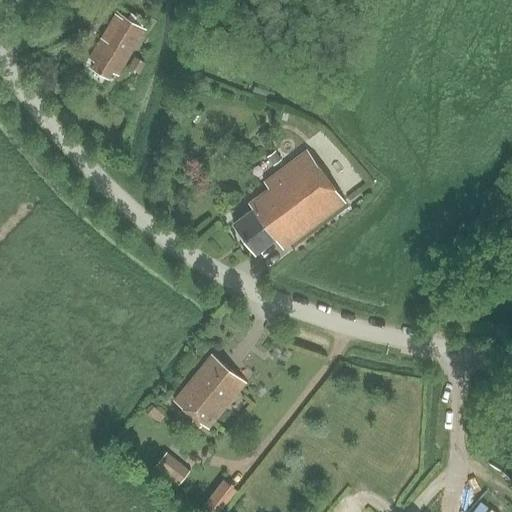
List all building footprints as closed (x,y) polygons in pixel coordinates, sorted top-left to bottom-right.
[(87,59),(96,63),(92,70),(108,79),(112,72),(119,76),(145,30),(115,12),(87,59)] [(134,58),(128,68),(138,74),(144,64),(134,58)] [(281,250),(344,205),(306,152),(264,183),(269,190),(248,205),(251,209),(231,224),(255,256),(274,241),(281,250)] [(273,154),(266,159),(272,168),(280,163),(273,154)] [(205,430),(243,383),(209,355),(171,402),(205,430)] [(189,472),(167,453),(153,469),(176,488),(189,472)]
